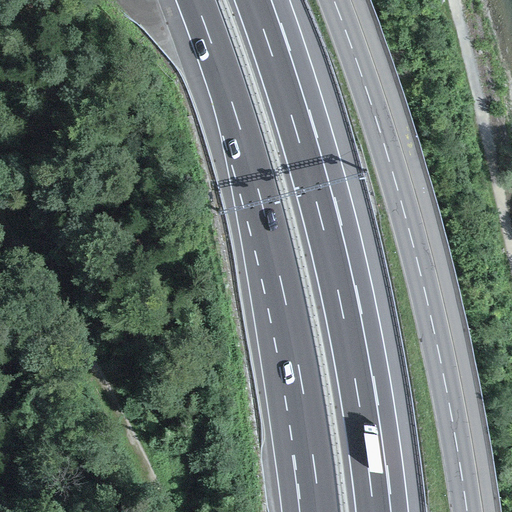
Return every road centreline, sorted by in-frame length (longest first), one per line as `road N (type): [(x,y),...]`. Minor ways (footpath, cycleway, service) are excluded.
road 1 (primary): [(466,511),(411,239),(333,0)]
road 2 (motorway): [(195,0),(282,285),(317,511)]
road 3 (motorway): [(372,511),(351,358),(312,187),(252,0)]
road 4 (track): [(169,511),(0,230)]
